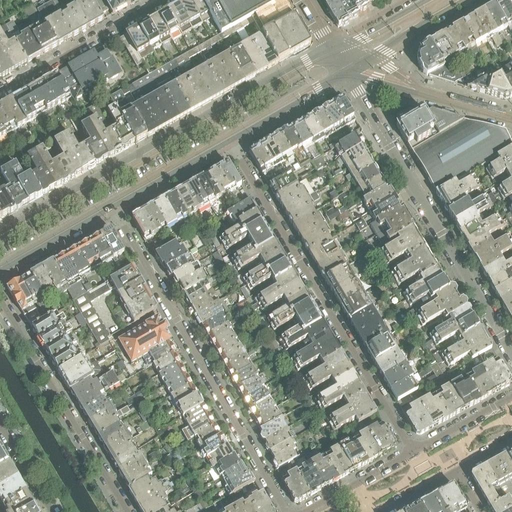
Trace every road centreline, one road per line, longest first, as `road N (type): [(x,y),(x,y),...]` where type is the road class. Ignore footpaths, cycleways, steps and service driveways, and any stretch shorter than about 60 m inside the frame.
road 1 (tertiary): [(330,46),(0,233)]
road 2 (residential): [(412,452),(228,142)]
road 3 (residential): [(111,209),(283,511)]
road 4 (residential): [(348,73),(511,352)]
road 5 (residential): [(126,511),(0,302)]
road 6 (residential): [(166,0),(0,94)]
road 7 (tertiary): [(228,142),(348,73)]
road 8 (tertiary): [(111,209),(228,142)]
road 9 (tertiary): [(0,271),(111,209)]
road 10 (residential): [(412,452),(305,511)]
